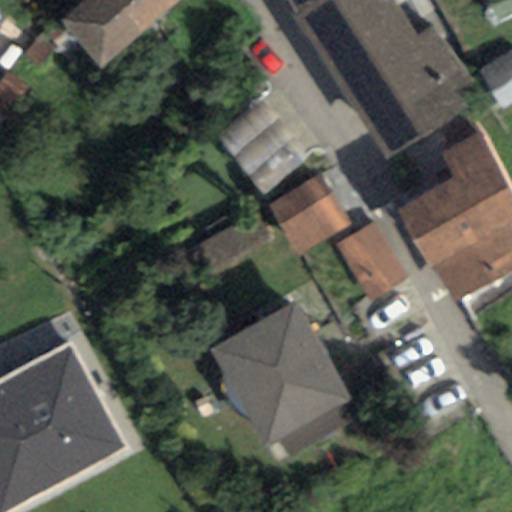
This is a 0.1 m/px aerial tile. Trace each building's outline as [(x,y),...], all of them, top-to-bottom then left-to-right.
[(79,0),(63,14),(95,52),(156,0),(79,0)] [(376,0),(295,0),(383,149),(444,114),(376,0)] [(458,177),(402,206),(448,295),(511,261),(511,253),(496,223),(511,215),(474,142),(447,156),(458,177)] [(275,210),(294,247),(334,226),(315,189),(275,210)] [(224,268),(278,236),(263,210),(208,242),(224,268)] [(339,250),(363,297),(394,282),(370,234),(339,250)] [(290,307),(212,348),(260,438),(273,431),(280,444),(335,415),(328,402),(339,396),(290,307)] [(65,346),(0,380),(0,511),(1,511),(120,449),(65,346)]
